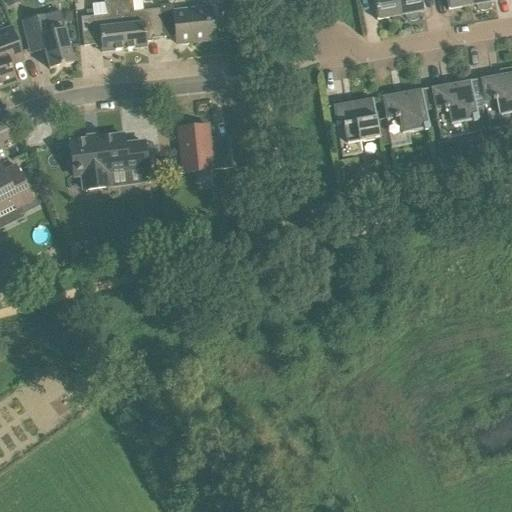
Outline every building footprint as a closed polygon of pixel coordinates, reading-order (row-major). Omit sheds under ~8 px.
[(119,0),(105,0),(106,3),(93,5),(94,17),(81,18),(84,47),(101,45),(102,53),(125,51),(119,0)] [(141,0),(119,0),(125,51),(148,48),(147,40),(164,38),(161,9),(143,11),(141,0)] [(397,0),(373,0),(377,21),(401,17),(397,0)] [(397,0),(401,17),(405,16),(407,19),(410,22),(414,22),(417,20),(420,17),(420,13),(425,12),(422,0),(397,0)] [(446,0),(448,11),(472,7),(471,0),(446,0)] [(471,0),(472,7),(476,6),(478,9),(481,12),(485,12),(489,10),(491,7),(491,3),(496,2),(495,0),(471,0)] [(209,10),(174,13),(173,5),(162,6),(165,38),(176,37),(177,45),(215,40),(215,39),(212,40),(209,10)] [(74,64),(61,12),(23,21),(31,54),(45,51),(50,70),(74,64)] [(25,62),(22,53),(12,28),(0,32),(0,89),(17,84),(11,68),(25,62)] [(511,73),(493,77),(496,97),(484,99),(490,131),(511,126),(511,73)] [(471,81),(474,96),(483,95),(480,80),(471,81)] [(480,133),(478,121),(471,81),(444,86),(447,106),(435,108),(441,140),(460,136),(480,133)] [(398,115),(386,117),(386,120),(391,145),(392,149),(411,145),(409,134),(429,130),(422,90),(395,95),(398,115)] [(373,99),(346,104),(349,123),(337,125),(343,158),(362,155),(360,143),(380,139),(377,121),(373,99)] [(377,121),(379,129),(380,139),(382,147),(391,145),(386,120),(377,121)] [(210,139),(209,126),(178,129),(183,174),(233,169),(230,137),(228,137),(229,143),(210,145),(210,139)] [(87,141),(70,143),(75,178),(83,177),(84,191),(109,188),(108,173),(148,168),(144,143),(125,145),(124,136),(101,139),(100,135),(86,137),(87,141)] [(17,167),(5,173),(3,171),(0,172),(0,209),(13,203),(17,211),(34,202),(17,167)]
